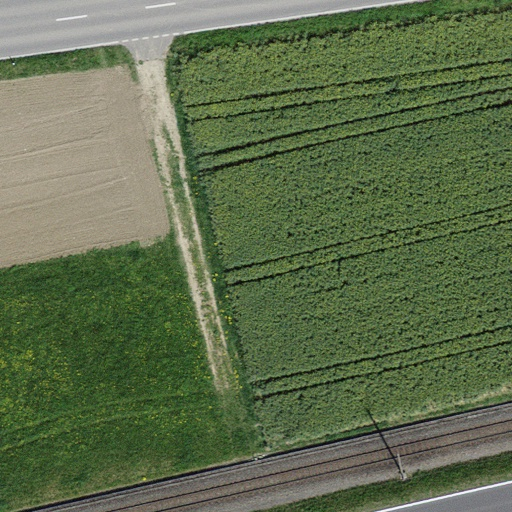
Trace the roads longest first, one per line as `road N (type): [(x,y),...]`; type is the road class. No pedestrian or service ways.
road 1 (track): [(126,0),(229,428)]
road 2 (tertiary): [(204,0),(0,29)]
